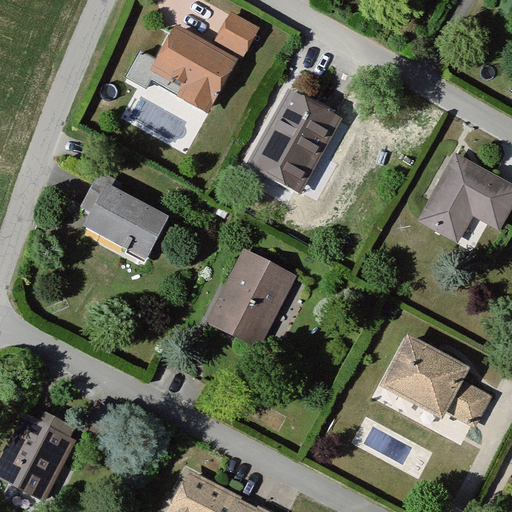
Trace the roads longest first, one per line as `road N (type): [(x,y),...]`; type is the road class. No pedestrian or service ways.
road 1 (residential): [(364,511),(0,326)]
road 2 (residential): [(0,278),(33,171),(103,0)]
road 3 (residential): [(272,0),(511,134)]
